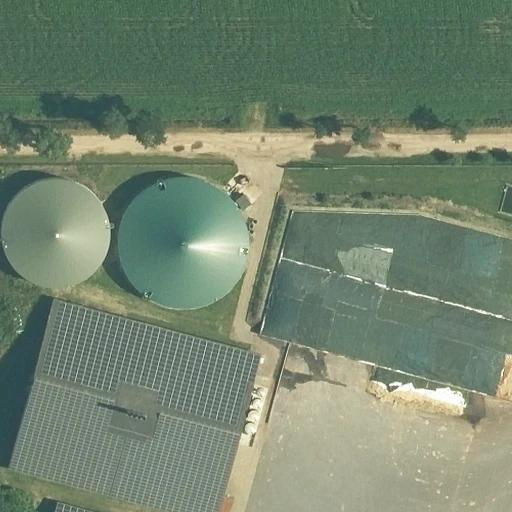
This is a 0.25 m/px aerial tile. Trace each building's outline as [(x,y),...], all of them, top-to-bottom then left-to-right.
[(127,207),(119,227),(117,248),(123,269),(136,287),(153,300),(174,307),(196,306),(216,298),(233,285),(244,266),(249,245),(246,224),(237,204),(222,189),(203,179),(181,176),(160,180),(142,191),(127,207)] [(502,211),(511,213),(511,186),(509,185),(502,211)] [(280,260),(261,334),(435,378),(466,371),(482,310),(511,317),(511,237),(482,230),(485,241),(478,266),(482,281),(473,283),(471,291),(481,289),(490,291),(487,305),(477,302),(469,304),(472,315),(477,316),(450,322),(450,323),(432,327),(429,342),(423,313),(410,310),(404,336),(394,289),(280,260)] [(268,349),(60,298),(42,373),(250,424),(268,349)] [(42,375),(16,464),(185,511),(226,511),(249,434),(42,375)] [(110,511),(63,499),(59,511),(110,511)]
